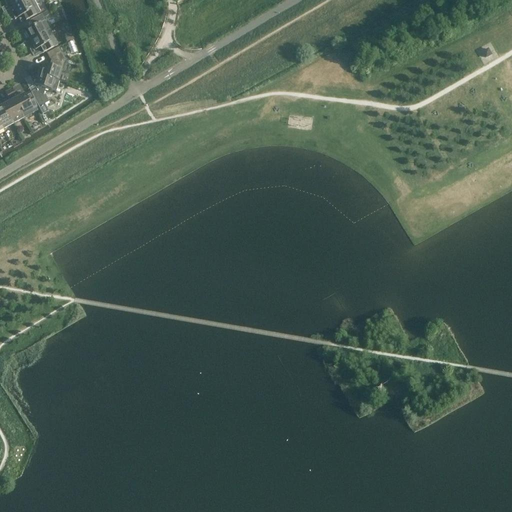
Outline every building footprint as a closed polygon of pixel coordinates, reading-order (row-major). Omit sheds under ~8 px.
[(1,9),(4,14),(28,0),(4,0),(4,1),(7,6),(1,9)] [(33,0),(28,0),(4,14),(6,18),(12,15),(15,20),(25,15),(28,20),(40,14),(33,0)] [(29,41),(45,33),(40,24),(44,21),(41,15),(29,22),(32,27),(24,32),(29,41)] [(49,30),(45,33),(29,41),(30,42),(20,47),(22,50),(28,47),(31,53),(43,47),(46,53),(58,46),(49,30)] [(70,32),(61,37),(65,44),(74,39),(70,32)] [(41,65),(37,75),(54,80),(57,70),(62,72),(65,62),(60,61),(57,56),(62,54),(59,48),(47,54),(50,60),(51,61),(49,67),(41,65)] [(54,80),(37,75),(34,86),(38,87),(36,91),(38,95),(33,98),(34,98),(38,106),(40,110),(46,107),(41,98),(43,96),(45,90),(56,93),(59,81),(54,80)] [(13,89),(9,91),(22,116),(23,115),(24,119),(34,113),(32,109),(38,106),(34,98),(28,101),(24,95),(18,98),(13,89)] [(22,116),(9,91),(5,93),(10,102),(4,106),(14,124),(24,119),(23,115),(22,116)] [(0,122),(2,126),(2,127),(3,130),(14,124),(4,106),(0,107),(0,122)]
